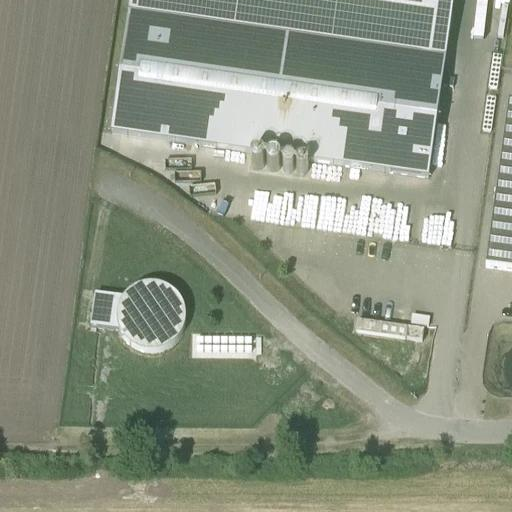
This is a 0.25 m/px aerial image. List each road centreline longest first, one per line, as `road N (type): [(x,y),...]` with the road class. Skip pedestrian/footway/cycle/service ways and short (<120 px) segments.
road 1 (residential): [(511,435),(422,427),(382,406),(170,219),(113,185)]
road 2 (track): [(422,427),(362,441),(0,440)]
